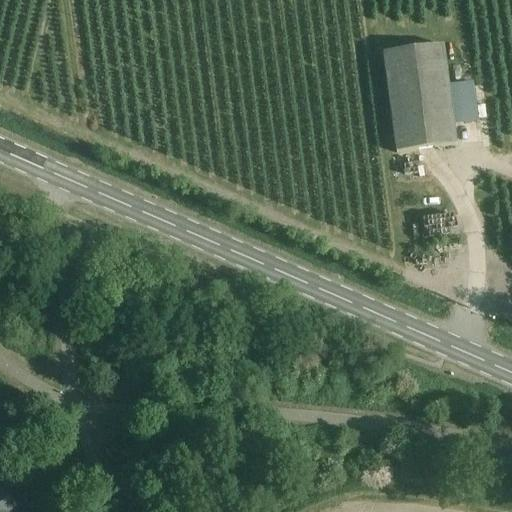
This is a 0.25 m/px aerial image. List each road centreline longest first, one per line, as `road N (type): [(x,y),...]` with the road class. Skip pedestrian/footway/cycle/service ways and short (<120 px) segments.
road 1 (secondary): [(511,375),(55,176)]
road 2 (unclassified): [(108,511),(71,406),(49,196),(55,176)]
road 3 (track): [(71,406),(140,511)]
